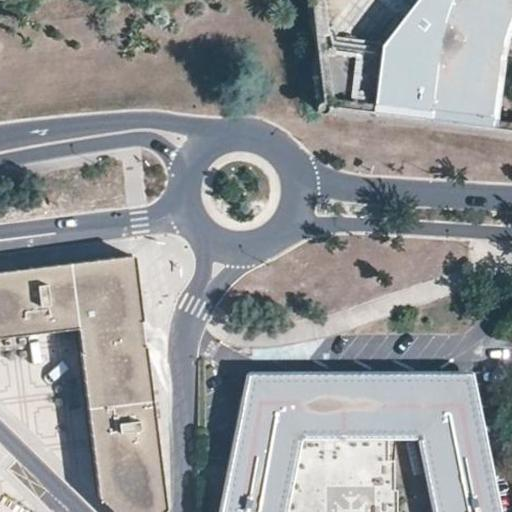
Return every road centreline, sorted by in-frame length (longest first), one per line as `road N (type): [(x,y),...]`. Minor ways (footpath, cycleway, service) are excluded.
road 1 (tertiary): [(226,131),(157,119),(0,131)]
road 2 (tertiary): [(284,226),(511,231)]
road 3 (tertiary): [(511,199),(358,189),(298,173)]
road 4 (tertiary): [(0,159),(145,135),(187,167)]
road 5 (tertiary): [(185,197),(140,217),(0,233)]
road 6 (tertiary): [(185,197),(200,227),(232,244),(269,238),(284,226)]
